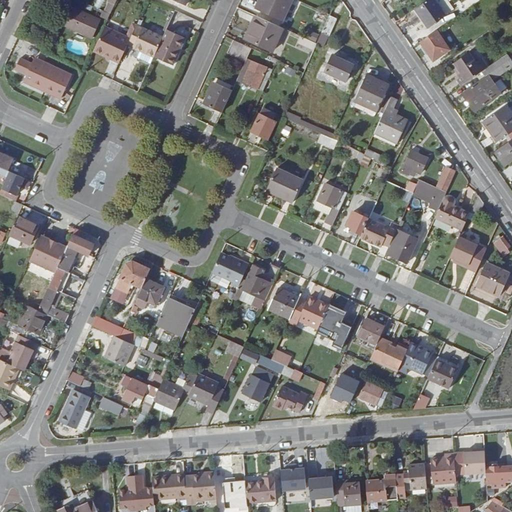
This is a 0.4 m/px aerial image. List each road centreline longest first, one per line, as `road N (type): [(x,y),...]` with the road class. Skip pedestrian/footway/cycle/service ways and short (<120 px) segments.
road 1 (residential): [(32,458),(511,416)]
road 2 (residential): [(222,210),(503,339)]
road 3 (residential): [(511,214),(362,0)]
road 4 (residential): [(120,232),(22,446)]
road 5 (residential): [(170,125),(227,0)]
road 6 (residential): [(120,232),(192,259),(222,210)]
road 7 (residential): [(170,125),(97,97),(69,143)]
road 8 (residential): [(69,143),(53,197),(120,232)]
road 9 (residential): [(222,210),(238,173),(235,158),(170,125)]
